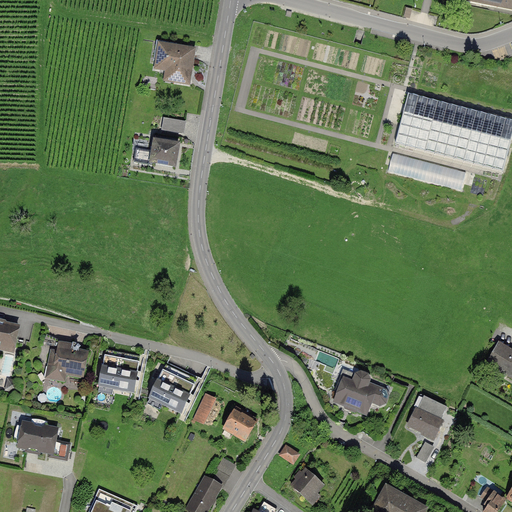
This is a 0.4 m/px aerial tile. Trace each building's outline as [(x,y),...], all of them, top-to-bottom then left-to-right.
[(511,0),(444,0),(511,13),(511,0)] [(175,81),(189,83),(194,51),(161,46),(157,68),(176,72),(175,81)] [(511,128),(511,126),(402,100),(391,148),(500,175),(511,128)] [(186,123),(164,119),(162,131),(184,135),(186,123)] [(179,146),(156,142),(153,153),(137,150),(135,163),(152,167),(153,164),(175,167),(179,146)] [(464,191),(468,171),(394,154),(390,174),(464,191)] [(0,347),(14,351),(19,328),(0,323),(0,347)] [(83,378),(88,353),(79,351),(79,349),(78,347),(76,345),(74,344),(73,346),(60,344),(60,342),(48,336),(35,362),(43,366),(54,368),(52,379),(65,382),(66,375),(83,378)] [(511,348),(503,343),(488,368),(511,382),(511,348)] [(146,364),(105,356),(98,388),(139,397),(146,364)] [(201,389),(164,371),(150,399),(187,417),(201,389)] [(354,383),(345,380),(336,402),(366,414),(371,401),(383,406),(391,386),(361,374),(357,376),(354,383)] [(215,401),(207,397),(196,420),(204,423),(215,401)] [(421,399),(408,426),(426,435),(426,436),(435,440),(443,423),(441,422),(446,411),(441,409),(442,407),(429,401),(428,402),(421,399)] [(254,418),(238,408),(225,429),(246,442),(256,423),(252,420),(254,418)] [(61,428),(23,423),(18,452),(56,458),(61,428)] [(434,448),(425,443),(417,457),(426,462),(434,448)] [(303,456),(289,448),(282,458),(296,467),(303,456)] [(237,466),(223,458),(216,470),(218,471),(230,478),(237,466)] [(224,489),(230,478),(218,471),(212,482),(222,488),(224,489)] [(326,490),(308,471),(292,487),(310,506),(326,490)] [(192,511),(207,511),(222,488),(212,482),(205,479),(192,501),(197,504),(192,511)] [(429,511),(430,511),(389,488),(375,511),(429,511)] [(497,490),(483,511),(499,511),(509,498),(497,490)] [(97,491),(88,511),(140,511),(141,509),(97,491)]
